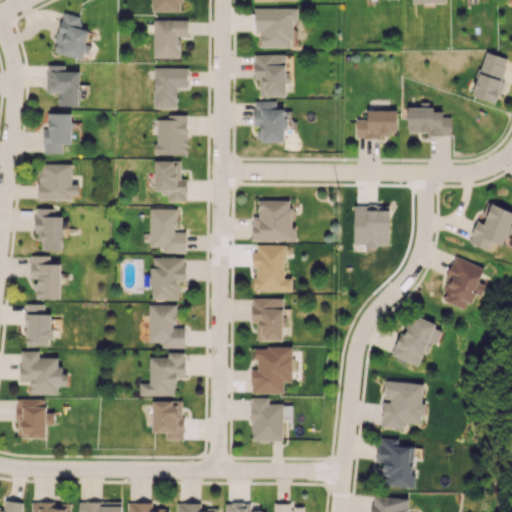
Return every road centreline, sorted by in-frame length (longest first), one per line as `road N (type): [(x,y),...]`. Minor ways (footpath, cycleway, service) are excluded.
road 1 (residential): [(227,0),(223,469)]
road 2 (residential): [(432,171),(421,264),(373,319),(362,352),(341,511)]
road 3 (residential): [(345,471),(48,472),(0,462)]
road 4 (residential): [(228,171),(480,170),(505,157)]
road 5 (residential): [(0,273),(19,62),(4,15)]
